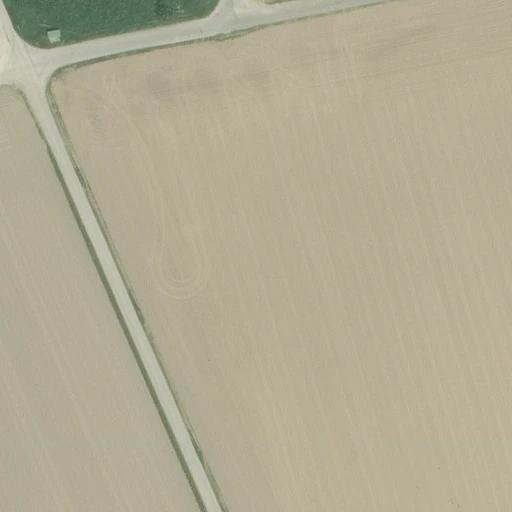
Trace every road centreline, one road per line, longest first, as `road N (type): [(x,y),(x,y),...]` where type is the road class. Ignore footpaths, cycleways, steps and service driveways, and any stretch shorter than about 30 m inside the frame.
road 1 (unclassified): [(24,63),(214,511)]
road 2 (unclassified): [(337,0),(24,63)]
